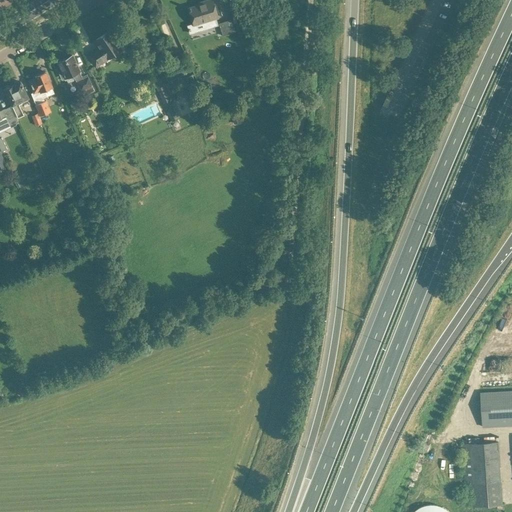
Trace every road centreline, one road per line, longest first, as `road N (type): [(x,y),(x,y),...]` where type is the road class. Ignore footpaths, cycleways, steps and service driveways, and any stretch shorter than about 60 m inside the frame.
road 1 (motorway): [(511,14),(395,279),(305,511)]
road 2 (motorway): [(354,0),(334,342),(288,511)]
road 3 (motorway): [(332,511),(511,73)]
road 4 (motorway): [(353,511),(419,377),(511,243)]
road 5 (track): [(291,292),(312,0)]
road 6 (unclassified): [(385,114),(437,0)]
